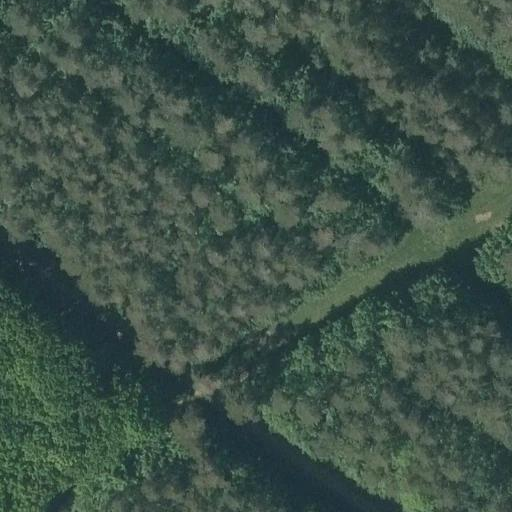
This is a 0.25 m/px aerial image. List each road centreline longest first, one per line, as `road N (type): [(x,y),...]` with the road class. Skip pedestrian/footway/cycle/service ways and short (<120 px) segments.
road 1 (track): [(0,508),(511,201)]
road 2 (track): [(362,511),(0,249)]
